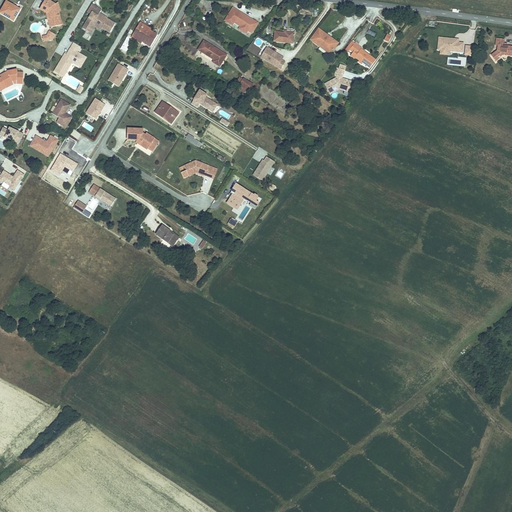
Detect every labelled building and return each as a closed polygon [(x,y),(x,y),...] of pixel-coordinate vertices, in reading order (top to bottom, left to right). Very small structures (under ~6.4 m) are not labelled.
[(61,9),(60,2),(55,0),(47,0),(43,7),(50,11),(51,12),(51,11),(53,12),(54,15),(53,16),(53,17),(53,19),(52,20),(53,23),(54,24),(55,25),(61,24),(60,20),(65,19),(63,8),(61,9)] [(14,22),(21,11),(7,4),(1,14),(14,22)] [(105,8),(98,4),(95,10),(96,11),(95,13),(87,26),(92,30),(96,23),(101,23),(106,26),(115,31),(120,22),(103,12),(105,8)] [(233,21),(239,11),(236,9),(228,22),(235,26),(237,23),(233,21)] [(260,25),(257,23),(257,22),(250,17),(249,19),(245,17),(246,15),(239,11),(233,21),(237,23),(244,27),(251,32),(255,34),(260,25)] [(151,46),(158,34),(151,30),(144,27),(145,24),(141,22),(133,38),(129,36),(121,49),(127,52),(134,39),(142,44),(143,42),(151,46)] [(92,30),(95,31),(99,25),(104,28),(106,26),(101,23),(96,23),(92,30)] [(312,40),(331,54),(333,52),(316,39),(323,30),(321,28),(312,40)] [(51,36),(52,35),(51,35),(54,30),(53,29),(50,33),(46,35),(47,40),(52,38),(51,36)] [(333,52),(340,43),(323,30),(316,39),(333,52)] [(278,33),(277,42),(297,44),(298,33),(289,32),(288,32),(287,34),(278,33)] [(366,33),(360,43),(365,46),(371,37),(366,33)] [(457,51),(457,48),(456,46),(456,44),(458,42),(458,39),(439,37),(438,49),(441,49),(443,48),(447,48),(449,50),(457,51)] [(511,45),(509,45),(504,45),(505,41),(505,38),(497,37),(497,43),(500,44),(499,49),(493,54),(497,60),(501,57),(501,56),(504,54),(504,51),(507,52),(507,54),(511,54),(511,45)] [(378,61),(363,50),(362,51),(358,48),(359,46),(353,41),(346,51),(349,53),(351,49),(354,52),(352,55),(356,59),(357,57),(361,60),(360,62),(365,65),(365,64),(372,69),(378,61)] [(221,63),(227,54),(214,46),(212,48),(207,44),(204,42),(199,49),(216,60),(214,62),(221,67),(223,64),(221,63)] [(74,45),(71,50),(77,54),(81,48),(74,45)] [(59,46),(55,52),(63,56),(66,50),(59,46)] [(465,46),(465,56),(473,56),(474,46),(465,46)] [(284,61),(285,58),(276,52),(275,53),(274,52),(274,51),(269,48),(263,58),(283,70),(287,63),(284,61)] [(64,78),(73,63),(78,62),(83,65),(87,59),(77,54),(71,50),(67,56),(65,58),(64,57),(55,73),(64,78)] [(229,55),(227,54),(221,63),(223,64),(229,55)] [(118,64),(108,81),(118,87),(128,70),(118,64)] [(354,83),(349,81),(349,83),(347,82),(347,81),(343,79),(347,67),(341,65),(340,69),(338,68),(336,75),(338,79),(325,85),(330,94),(340,89),(347,91),(348,88),(352,89),(354,83)] [(0,92),(3,91),(1,86),(10,81),(23,79),(22,74),(16,75),(15,71),(5,73),(0,74),(0,92)] [(1,86),(3,91),(12,87),(24,85),(23,79),(10,81),(1,86)] [(257,85),(247,79),(247,80),(244,85),(243,85),(253,92),(256,87),(257,85)] [(216,103),(208,97),(209,95),(202,91),(194,104),(200,108),(202,104),(212,110),(216,103)] [(95,99),(86,113),(95,120),(105,105),(95,99)] [(162,100),(154,111),(171,123),(179,112),(162,100)] [(67,128),(71,121),(65,117),(66,114),(71,106),(62,101),(54,115),(60,119),(58,123),(67,128)] [(228,118),(230,114),(220,110),(218,114),(228,118)] [(23,142),(27,133),(13,127),(12,130),(7,127),(4,134),(23,142)] [(127,140),(138,141),(141,143),(140,145),(147,150),(148,149),(153,152),(157,146),(152,143),(154,139),(147,134),(146,136),(143,134),(142,130),(127,130),(127,140)] [(189,136),(187,140),(198,147),(200,143),(189,136)] [(51,154),(58,141),(51,137),(47,144),(45,143),(44,144),(43,143),(44,142),(36,138),(31,148),(46,156),(47,153),(51,154)] [(71,176),(78,164),(60,154),(50,171),(61,177),(63,172),(71,176)] [(262,180),(274,162),(267,157),(264,161),(265,161),(264,163),(263,163),(259,168),(258,168),(253,174),(262,180)] [(219,170),(197,162),(185,167),(187,170),(182,172),(184,177),(189,175),(197,172),(197,174),(206,177),(207,176),(212,178),(214,173),(218,174),(219,170)] [(281,178),(284,172),(279,169),(276,176),(281,178)] [(5,171),(0,177),(0,181),(3,183),(4,181),(11,186),(10,188),(15,191),(25,175),(19,171),(14,177),(5,171)] [(83,190),(106,204),(111,197),(88,183),(83,190)] [(258,198),(236,184),(232,191),(234,192),(235,193),(234,194),(233,193),(227,203),(237,209),(243,200),(242,199),(243,198),(251,202),(254,204),(256,201),(258,198)] [(79,201),(75,207),(83,213),(87,206),(79,201)] [(175,234),(166,228),(162,236),(179,246),(184,239),(175,234)] [(175,234),(184,239),(186,236),(176,231),(175,234)]
